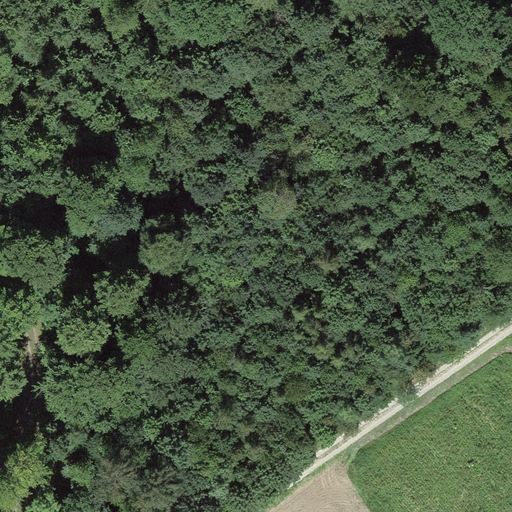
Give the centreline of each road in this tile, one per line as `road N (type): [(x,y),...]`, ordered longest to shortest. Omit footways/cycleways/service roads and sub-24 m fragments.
road 1 (track): [(511,318),(255,511)]
road 2 (track): [(18,511),(42,413),(34,328),(0,223)]
